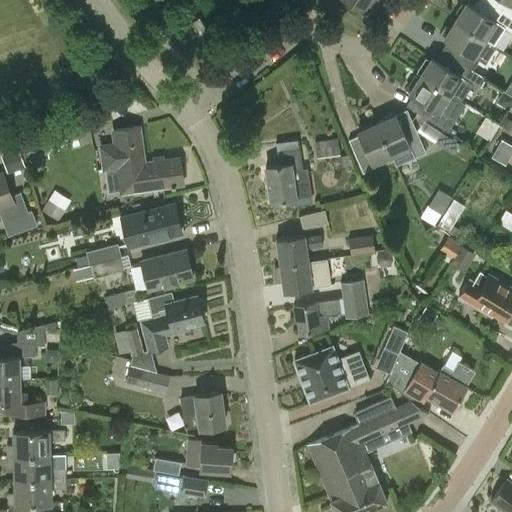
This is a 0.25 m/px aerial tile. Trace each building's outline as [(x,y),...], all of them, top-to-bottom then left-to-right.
[(375,0),(339,0),(365,16),(375,0)] [(511,0),(490,0),(488,4),(511,19),(511,0)] [(466,4),(454,22),(484,41),(485,40),(492,45),(503,27),(511,32),(511,30),(511,19),(488,4),(482,14),(466,4)] [(189,24),(198,39),(202,45),(210,40),(198,19),(189,24)] [(446,41),(440,51),(482,78),(483,77),(471,70),(478,59),(474,56),(484,41),(454,22),(444,39),(446,41)] [(431,59),(426,67),(421,66),(416,73),(419,77),(464,105),(465,104),(461,101),(471,86),(475,89),(482,78),(440,51),(434,61),(431,59)] [(408,94),(412,96),(406,106),(448,132),(464,105),(419,77),(415,75),(410,83),(413,87),(408,94)] [(408,114),(396,119),(394,115),(376,123),(391,157),(409,149),(411,153),(423,148),(411,122),(408,114)] [(492,137),(497,121),(484,116),(478,132),(492,137)] [(357,131),(359,135),(348,140),(352,148),(363,174),(375,169),(373,165),(391,157),(376,123),(357,131)] [(117,167),(144,163),(139,128),(114,131),(115,145),(100,148),(103,169),(117,167)] [(440,132),(434,142),(454,155),(460,145),(440,132)] [(48,154),(79,146),(76,134),(45,142),(48,154)] [(317,157),(340,154),(337,138),(314,141),(317,157)] [(508,163),(511,153),(511,142),(501,138),(493,156),(508,163)] [(0,156),(7,175),(25,168),(18,149),(0,156)] [(276,153),(278,165),(266,167),(271,202),(294,199),(295,206),(312,203),(307,168),(302,168),(299,150),(276,153)] [(144,163),(117,167),(120,194),(182,186),(178,159),(144,163)] [(2,175),(0,175),(0,218),(2,223),(7,237),(37,225),(31,210),(26,212),(20,194),(11,198),(2,175)] [(66,208),(50,198),(42,212),(58,221),(66,208)] [(127,247),(181,233),(173,205),(120,217),(127,247)] [(324,209),(299,216),(302,229),(328,222),(324,209)] [(280,265),(308,262),(306,249),(322,247),(321,236),(304,239),(303,234),(276,238),(280,265)] [(351,256),(374,252),(372,234),(348,238),(351,256)] [(464,272),(475,253),(447,236),(436,255),(464,272)] [(72,270),(121,257),(117,243),(86,252),(87,255),(74,259),(77,268),(72,269),(72,270)] [(149,291),(193,279),(185,251),(141,261),(149,291)] [(124,269),(121,257),(72,270),(75,281),(92,276),(92,278),(124,269)] [(280,265),(280,268),(277,269),(274,272),(275,281),(279,283),(282,283),(284,293),(312,289),(311,286),(327,283),(326,272),(309,274),(308,262),(280,265)] [(511,289),(487,275),(479,288),(466,281),(456,298),(480,312),(482,309),(502,321),(511,306),(511,305),(511,289)] [(345,321),(369,318),(363,279),(339,282),(342,297),(345,316),(345,321)] [(107,308),(138,300),(135,288),(104,296),(107,308)] [(157,311),(159,317),(143,322),(150,350),(167,346),(164,335),(190,328),(189,325),(204,321),(201,310),(204,307),(202,300),(199,299),(198,296),(175,302),(171,291),(147,298),(151,313),(157,311)] [(317,300),(317,304),(316,304),(316,303),(293,307),(296,322),(297,322),(299,334),(319,331),(319,330),(327,328),(325,316),(325,315),(344,314),(342,297),(317,300)] [(0,379),(19,379),(19,356),(35,356),(34,345),(44,345),(43,324),(16,330),(16,343),(9,343),(10,356),(0,356),(0,379)] [(131,360),(154,366),(151,351),(144,353),(137,325),(113,332),(119,354),(130,351),(131,355),(133,355),(131,360)] [(393,325),(384,347),(399,353),(407,331),(393,325)] [(359,350),(335,359),(331,347),(293,361),(308,403),(346,389),(345,387),(370,379),(359,350)] [(450,412),(463,388),(474,370),(458,360),(458,362),(448,356),(439,371),(421,359),(411,379),(392,369),(386,383),(399,392),(396,393),(428,414),(430,414),(420,405),(421,402),(423,403),(426,398),(450,412)] [(154,366),(131,360),(126,383),(165,393),(170,375),(156,372),(154,366)] [(20,392),(19,379),(0,379),(0,415),(12,415),(45,414),(45,401),(27,402),(27,392),(20,392)] [(184,428),(198,425),(198,428),(223,424),(217,391),(194,395),(194,396),(180,398),(184,428)] [(359,424),(354,426),(308,446),(335,511),(361,511),(386,502),(365,452),(411,433),(408,424),(428,414),(396,393),(354,413),(359,424)] [(5,456),(49,455),(49,440),(64,440),(64,431),(13,432),(13,446),(5,447),(5,456)] [(216,443),(202,442),(202,439),(187,438),(185,465),(201,466),(200,469),(230,471),(231,448),(216,447),(216,443)] [(50,469),(49,455),(5,456),(6,467),(13,467),(14,480),(65,478),(65,477),(79,477),(79,467),(65,468),(50,469)] [(153,470),(178,474),(180,461),(155,457),(153,470)] [(182,476),(179,493),(179,494),(205,498),(208,480),(182,476)] [(65,478),(14,480),(14,494),(7,495),(7,505),(51,504),(50,489),(65,489),(65,478)] [(511,511),(511,482),(506,478),(489,502),(501,511),(511,511)]
